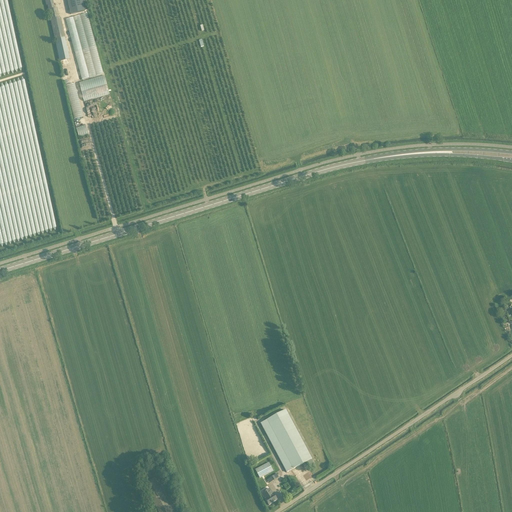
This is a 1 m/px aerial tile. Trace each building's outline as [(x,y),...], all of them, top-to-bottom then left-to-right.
[(44,0),(46,6),(47,5),(55,40),(65,38),(60,18),(59,18),(57,9),(55,9),(52,0),(44,0)] [(66,41),(65,38),(55,40),(56,45),(60,62),(70,60),(66,41)] [(75,125),(85,123),(75,83),(66,86),(75,125)] [(86,125),(76,128),(78,137),(88,134),(86,125)] [(286,410),(260,424),(286,473),(312,459),(286,410)] [(273,471),(269,463),(255,470),(259,478),(273,471)] [(275,480),(279,478),(276,474),(275,475),(267,481),(269,484),(275,480)] [(172,511),(155,478),(143,484),(157,511),(172,511)] [(277,500),(273,494),(269,489),(261,494),(265,500),(269,506),(277,500)]
